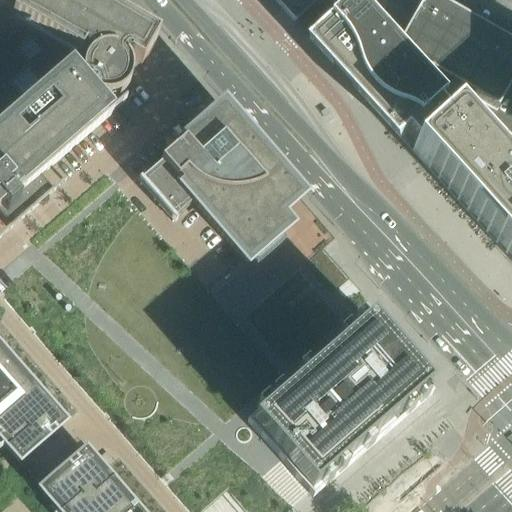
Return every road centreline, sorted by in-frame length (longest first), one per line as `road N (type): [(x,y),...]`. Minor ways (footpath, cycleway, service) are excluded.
road 1 (secondary): [(511,375),(318,162)]
road 2 (secondary): [(152,0),(271,129),(318,162)]
road 3 (secondary): [(318,162),(282,107),(185,0)]
